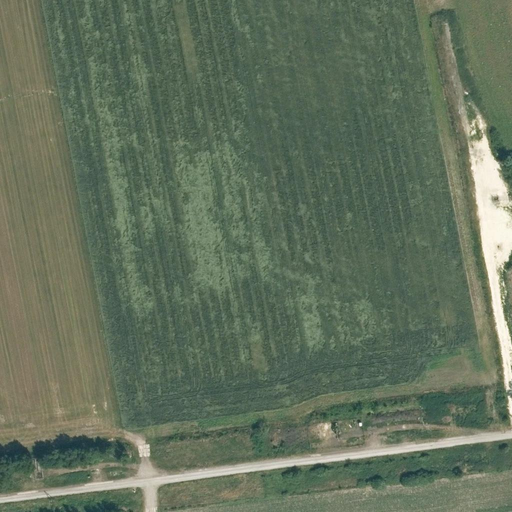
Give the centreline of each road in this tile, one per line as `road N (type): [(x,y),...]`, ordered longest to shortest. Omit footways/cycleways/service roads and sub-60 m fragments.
road 1 (track): [(0,500),(511,435)]
road 2 (track): [(511,399),(445,4)]
